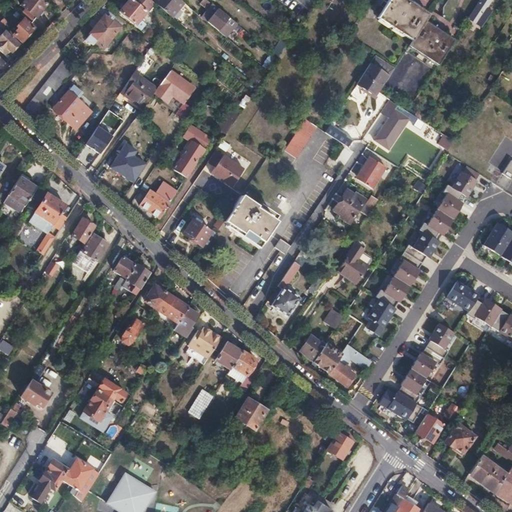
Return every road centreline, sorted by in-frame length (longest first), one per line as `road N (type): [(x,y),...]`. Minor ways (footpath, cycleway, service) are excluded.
road 1 (residential): [(0,110),(252,333)]
road 2 (residential): [(349,417),(451,257)]
road 3 (residential): [(252,333),(274,278),(345,171)]
road 4 (unknown): [(96,196),(0,331)]
road 5 (residential): [(0,105),(100,0)]
road 6 (residential): [(252,333),(349,417)]
